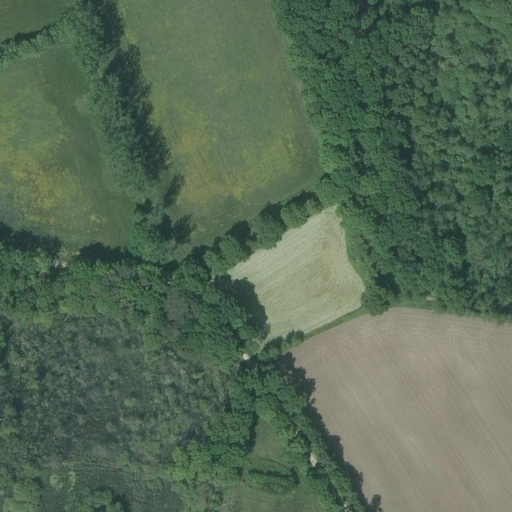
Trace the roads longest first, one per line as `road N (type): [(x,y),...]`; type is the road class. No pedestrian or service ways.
road 1 (track): [(74,0),(170,280)]
road 2 (track): [(170,280),(209,308),(349,511)]
road 3 (track): [(511,311),(386,290),(347,174)]
road 4 (track): [(170,280),(347,174)]
road 5 (track): [(347,174),(287,0)]
road 6 (track): [(0,254),(170,280)]
